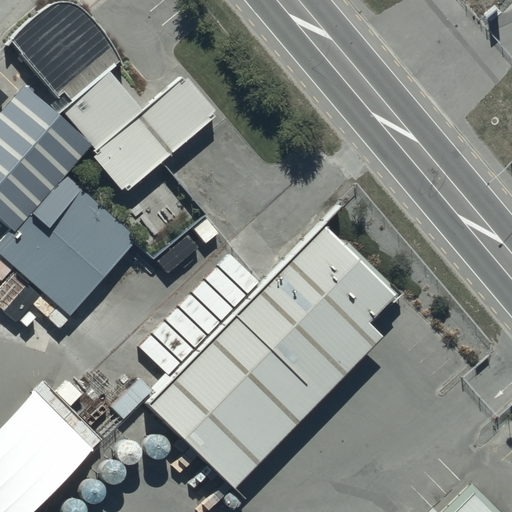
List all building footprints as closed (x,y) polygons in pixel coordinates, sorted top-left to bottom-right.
[(148,127),(114,85),(65,125),(134,210),(223,137),(188,94),(148,127)] [(90,157),(29,100),(0,130),(0,232),(10,241),(90,157)] [(397,312),(324,243),(151,427),(241,511),(391,353),(374,337),(397,312)] [(40,378),(0,416),(0,511),(20,511),(98,438),(40,378)] [(125,460),(126,460),(130,459),(131,458),(132,457),(133,456),(134,455),(134,454),(135,453),(135,452),(135,451),(136,450),(136,449),(136,447),(136,446),(135,445),(135,444),(135,443),(134,442),(134,441),(133,441),(132,440),(132,439),(131,438),(130,438),(129,437),(128,437),(127,436),(126,436),(125,436),(124,436),(123,436),(122,436),(121,436),(119,436),(118,437),(117,437),(117,438),(116,438),(115,439),(114,440),(113,441),(113,442),(112,443),(112,444),(111,445),(111,446),(111,447),(111,448),(111,449),(111,450),(111,451),(112,452),(112,453),(112,454),(113,455),(114,456),(114,457),(115,457),(116,458),(117,459),(118,459),(119,460),(120,460),(121,460),(122,460),(123,461),(124,461),(125,460)] [(108,480),(109,480),(113,479),(114,478),(115,478),(116,477),(117,476),(117,475),(118,475),(118,474),(119,473),(119,471),(120,470),(120,469),(120,468),(120,467),(120,466),(119,465),(119,464),(119,463),(118,462),(118,461),(117,460),(116,459),(115,458),(114,457),(113,457),(112,456),(111,456),(110,456),(109,455),(108,455),(106,455),(105,456),(104,456),(103,456),(102,456),(101,457),(100,458),(99,458),(99,459),(98,460),(97,460),(97,461),(96,462),(96,463),(95,464),(95,465),(95,466),(95,468),(95,469),(95,470),(95,471),(95,472),(96,473),(96,474),(97,475),(97,476),(98,477),(99,477),(100,478),(101,479),(102,479),(103,480),(104,480),(105,480),(106,480),(107,480),(108,480)] [(499,511),(459,474),(422,511),(499,511)] [(90,500),(91,499),(95,497),(96,497),(96,496),(97,495),(98,494),(98,493),(99,492),(99,491),(99,490),(100,489),(100,488),(100,487),(100,486),(100,485),(99,484),(99,483),(99,482),(98,481),(97,480),(97,479),(96,478),(95,478),(94,477),(93,476),(92,476),(91,476),(90,475),(89,475),(88,475),(87,475),(86,475),(85,475),(84,475),(83,476),(82,476),(81,477),(80,477),(79,478),(78,479),(77,479),(77,480),(76,481),(76,482),(75,483),(75,484),(75,485),(75,487),(75,488),(75,489),(75,490),(75,491),(76,492),(76,493),(76,494),(77,495),(78,496),(79,496),(79,497),(80,498),(81,498),(82,499),(83,499),(84,500),(85,500),(86,500),(87,500),(89,500),(90,500)] [(80,511),(81,511),(81,510),(81,509),(81,508),(81,507),(81,506),(81,505),(81,504),(80,503),(80,502),(79,501),(79,500),(78,499),(77,498),(76,498),(76,497),(75,497),(74,496),(73,496),(72,496),(71,495),(70,495),(69,495),(68,495),(66,496),(65,496),(64,496),(64,497),(63,497),(62,498),(61,499),(60,499),(60,500),(59,501),(59,502),(58,503),(58,504),(57,505),(57,506),(57,507),(57,508),(57,509),(58,510),(58,511),(80,511)]
